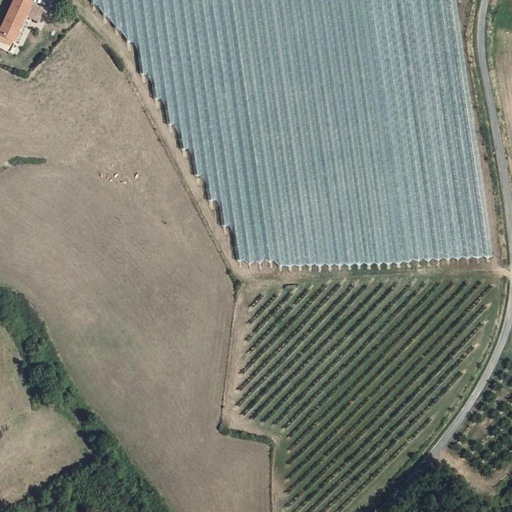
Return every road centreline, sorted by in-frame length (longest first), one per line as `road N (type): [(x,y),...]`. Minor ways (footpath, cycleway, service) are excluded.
road 1 (unclassified): [(511,306),(472,403),(378,511)]
road 2 (unclassified): [(486,0),(483,70),(511,238)]
